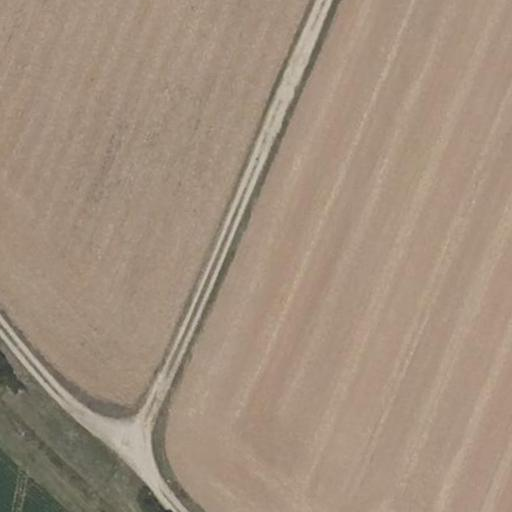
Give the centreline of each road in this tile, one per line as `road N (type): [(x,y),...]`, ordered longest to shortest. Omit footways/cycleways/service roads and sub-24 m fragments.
road 1 (track): [(122,460),(323,0)]
road 2 (track): [(178,511),(0,322)]
